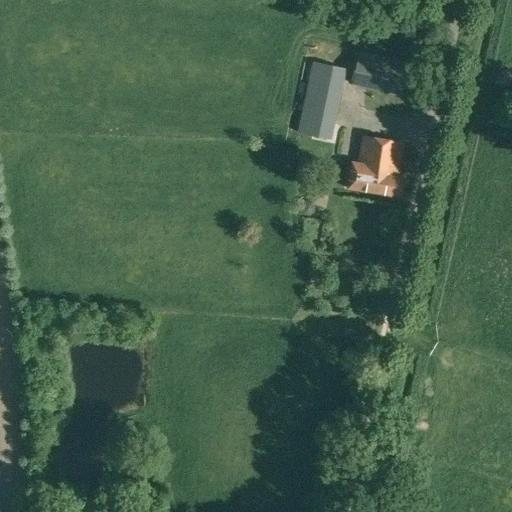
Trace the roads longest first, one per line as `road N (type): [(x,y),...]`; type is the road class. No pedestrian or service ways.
road 1 (unclassified): [(372,395),(460,0)]
road 2 (track): [(344,511),(372,395)]
